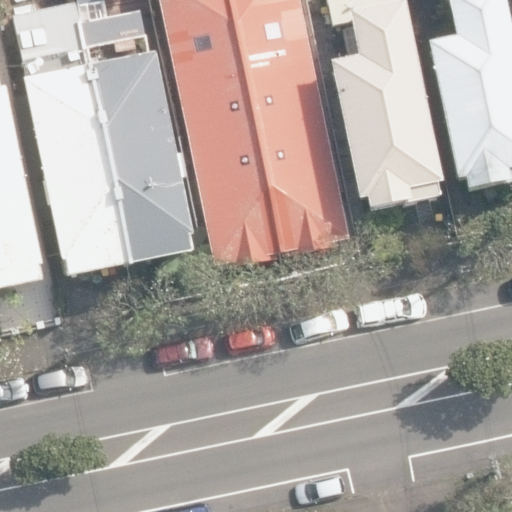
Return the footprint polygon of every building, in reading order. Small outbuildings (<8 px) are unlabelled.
[(76,0),(78,11),(103,6),(102,0),(76,0)] [(266,260),(279,257),(227,0),(157,0),(213,275),(267,265),(266,260)] [(227,0),(279,257),(296,254),(297,259),(329,252),(328,246),(345,243),(296,0),(227,0)] [(364,204),(367,217),(434,203),(431,189),(438,188),(398,0),(325,0),(332,31),(348,28),(355,63),(329,69),(357,206),(364,204)] [(461,184),(464,197),(511,186),(511,57),(500,0),(443,0),(453,43),(426,49),(454,186),(461,184)] [(129,270),(76,26),(71,27),(66,4),(13,15),(27,83),(21,85),(63,284),(129,270)] [(141,12),(76,26),(129,270),(189,258),(185,241),(190,240),(141,12)] [(0,296),(36,289),(0,98),(0,296)]
